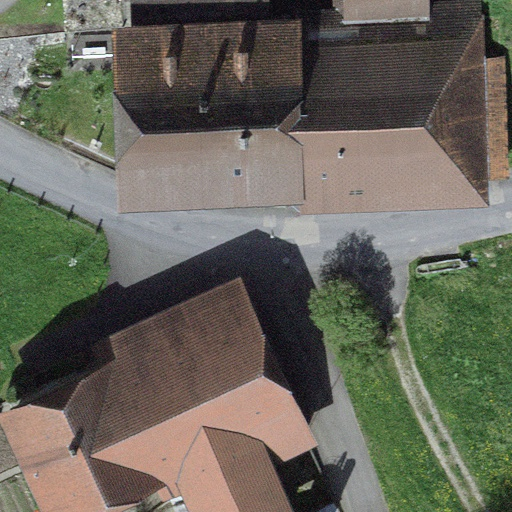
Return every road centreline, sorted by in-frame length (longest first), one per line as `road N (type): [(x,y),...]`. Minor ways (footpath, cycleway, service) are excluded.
road 1 (residential): [(0,149),(138,215),(203,231),(352,240),(511,207)]
road 2 (track): [(352,240),(402,367),(481,511)]
road 3 (track): [(261,235),(362,511)]
